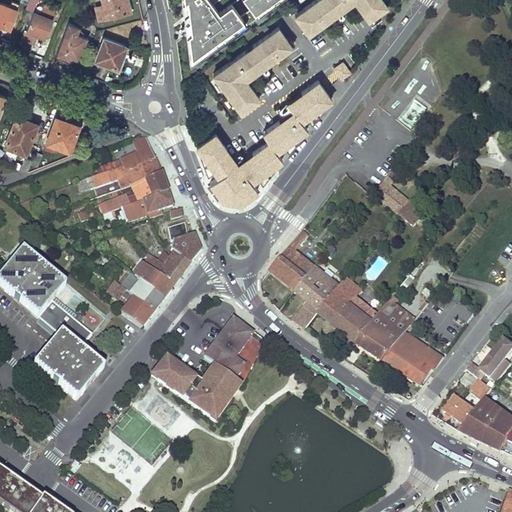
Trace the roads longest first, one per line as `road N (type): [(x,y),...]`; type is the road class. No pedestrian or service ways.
road 1 (tertiary): [(425,0),(253,227)]
road 2 (secondary): [(408,423),(300,346),(247,296)]
road 3 (residential): [(193,286),(70,436)]
road 4 (residential): [(511,298),(408,423)]
road 5 (secondary): [(0,60),(140,109)]
road 6 (secondary): [(162,118),(204,209),(223,230)]
